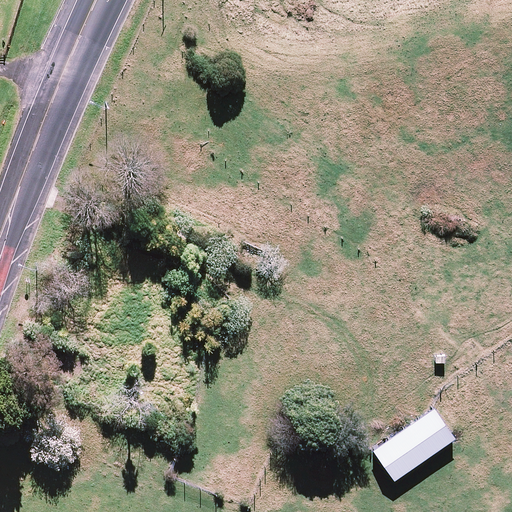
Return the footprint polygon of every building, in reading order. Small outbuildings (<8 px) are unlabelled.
[(474,240),(458,230),(435,265),(451,276),(474,240)] [(142,285),(118,275),(75,389),(114,404),(139,339),(149,342),(155,326),(148,324),(156,302),(138,295),(142,285)] [(358,292),(346,279),(325,298),(336,311),(358,292)] [(482,330),(431,286),(416,303),(467,347),(482,330)] [(454,438),(433,408),(373,449),(393,479),(454,438)]
